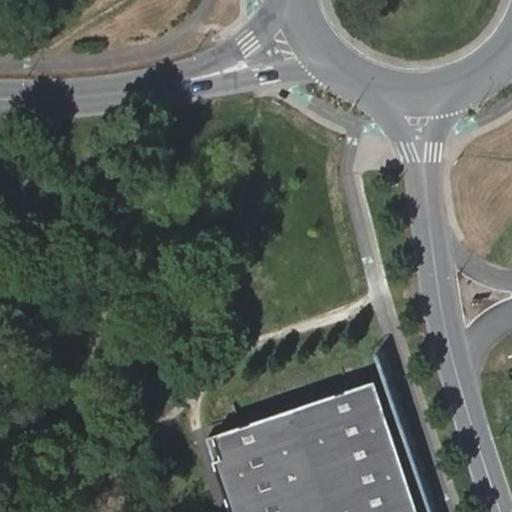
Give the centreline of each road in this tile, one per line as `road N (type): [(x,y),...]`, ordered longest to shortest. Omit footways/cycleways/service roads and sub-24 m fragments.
road 1 (secondary): [(500,511),(442,314),(416,90)]
road 2 (tertiary): [(312,29),(257,59),(149,90),(0,98)]
road 3 (secondary): [(312,29),(356,73),(416,90)]
